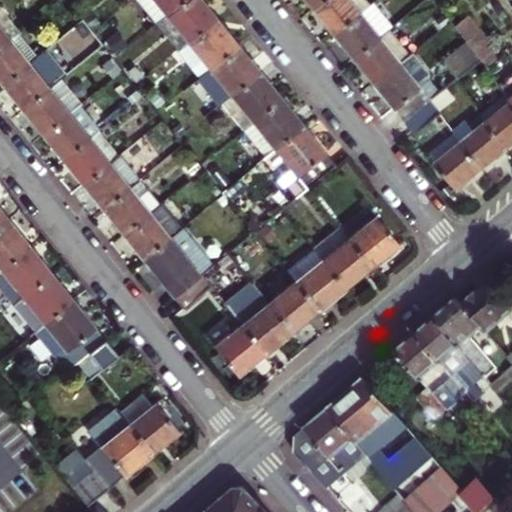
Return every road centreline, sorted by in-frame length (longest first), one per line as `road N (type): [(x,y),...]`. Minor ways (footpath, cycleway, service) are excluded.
road 1 (residential): [(0,140),(244,442)]
road 2 (residential): [(256,0),(463,256)]
road 3 (tertiary): [(244,442),(463,256)]
